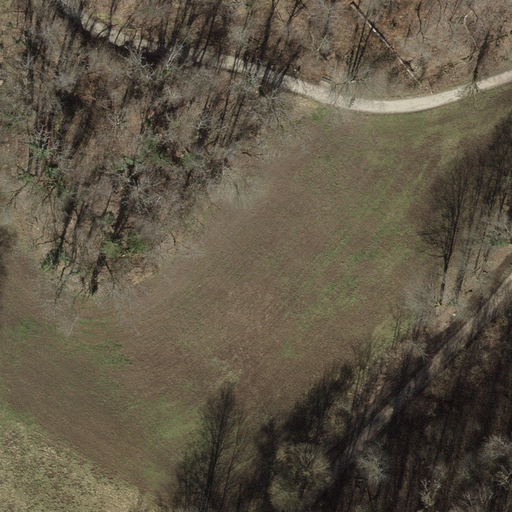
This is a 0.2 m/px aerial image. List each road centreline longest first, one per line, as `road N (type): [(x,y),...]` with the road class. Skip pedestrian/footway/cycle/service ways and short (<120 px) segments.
road 1 (track): [(66,0),(104,34),(141,47),(235,64),(327,99),(380,108),(446,98),(511,75)]
road 2 (track): [(511,282),(297,511)]
